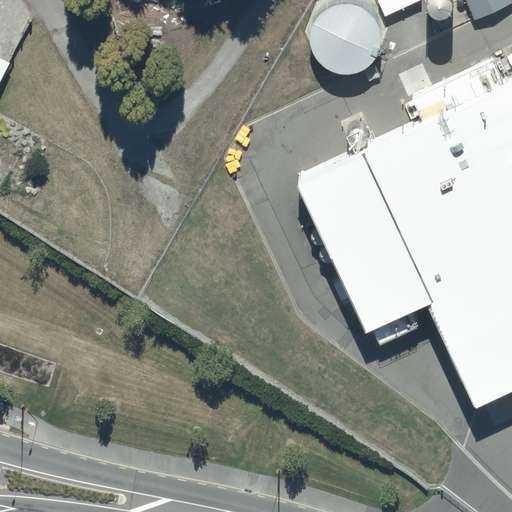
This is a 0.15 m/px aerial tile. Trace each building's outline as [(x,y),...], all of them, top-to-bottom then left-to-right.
[(142,0),(173,16),(181,0),(142,0)] [(313,13),(311,15),(310,18),(309,21),(308,24),(308,28),(307,31),(307,34),(308,37),(308,40),(309,43),(310,46),(312,49),(313,52),(315,55),(317,57),(320,59),(322,61),(325,63),(328,65),(331,66),(334,67),(337,68),(340,68),(343,69),(346,69),(349,68),(353,68),(356,67),(359,66),(362,64),(364,63),(367,61),(369,59),(372,56),(374,54),(375,51),(377,49),(378,46),(379,43),(380,39),(381,36),(381,33),(381,30),(381,27),(380,24),(379,20),(378,17),(377,15),(375,12),(373,9),(371,7),(369,4),(366,2),(364,1),(362,0),(325,0),(324,1),(321,3),(319,5),(317,7),(315,10),(313,12),(313,13)] [(378,0),(384,11),(409,0),(378,0)] [(511,0),(466,0),(475,18),(511,0)] [(0,75),(11,55),(0,49),(0,75)] [(511,76),(298,166),(362,318),(424,292),(464,388),(511,368),(511,76)]
